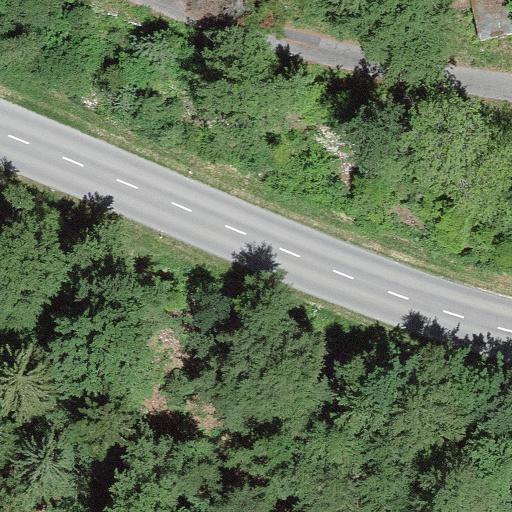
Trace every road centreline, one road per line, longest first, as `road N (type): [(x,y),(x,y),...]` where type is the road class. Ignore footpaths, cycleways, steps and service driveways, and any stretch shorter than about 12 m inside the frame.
road 1 (secondary): [(511,331),(343,275),(0,133)]
road 2 (track): [(511,89),(346,58),(165,0)]
